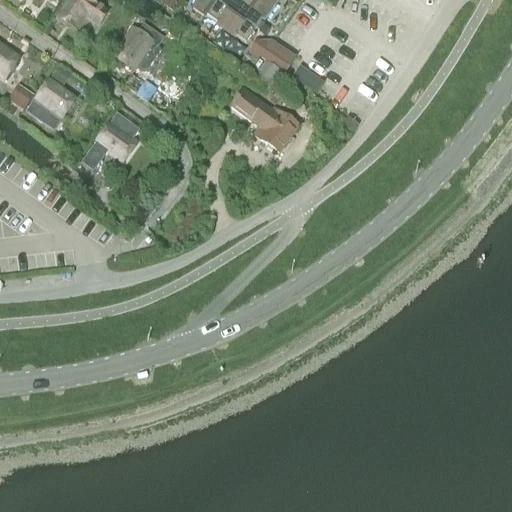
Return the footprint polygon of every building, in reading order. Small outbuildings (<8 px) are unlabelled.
[(96,23),(103,13),(83,0),(70,0),(57,21),(77,34),(88,18),(96,23)] [(277,5),(268,0),(200,0),(192,12),(205,21),(206,19),(216,26),(215,28),(233,41),(235,39),(245,46),(255,33),(258,35),(262,28),(260,26),(262,22),(264,23),(277,5)] [(157,50),(163,42),(143,28),(137,36),(131,33),(113,59),(133,73),(151,46),(157,50)] [(250,53),(249,53),(264,64),(282,76),(283,77),(284,76),(292,63),(270,48),(272,44),(256,43),(250,53)] [(0,79),(0,80),(14,60),(0,49),(0,79)] [(264,64),(250,84),(267,96),(282,76),(264,64)] [(315,97),(322,87),(299,70),(292,80),(315,97)] [(54,133),(75,103),(49,84),(28,114),(54,133)] [(278,157),(298,131),(273,113),(271,115),(243,94),(231,110),(259,131),(254,138),(278,157)] [(136,146),(119,134),(124,127),(114,121),(88,158),(97,164),(104,153),(122,166),(136,146)]
